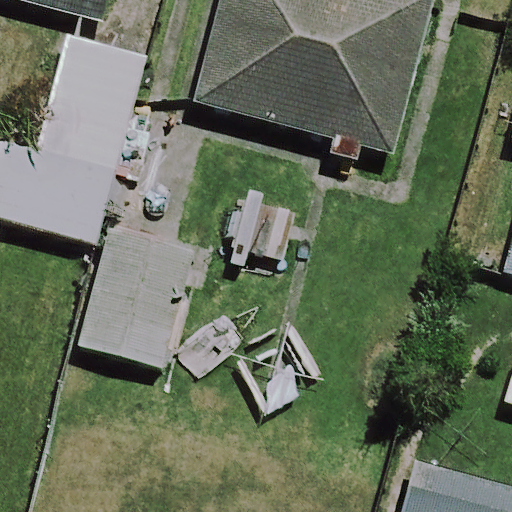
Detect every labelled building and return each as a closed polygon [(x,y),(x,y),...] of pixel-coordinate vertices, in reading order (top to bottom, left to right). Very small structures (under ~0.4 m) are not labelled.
[(104,0),(0,0),(0,13),(94,39),(104,0)] [(429,9),(392,0),(225,0),(195,121),(321,153),(324,173),(391,162),(429,9)] [(139,70),(60,49),(29,162),(0,154),(0,235),(88,260),(139,70)] [(511,239),(501,290),(511,291),(511,239)] [(101,251),(68,359),(153,385),(187,277),(101,251)] [(438,511),(405,503),(402,511),(438,511)]
